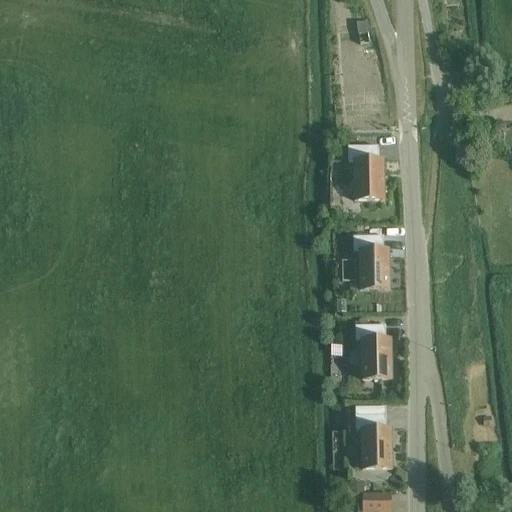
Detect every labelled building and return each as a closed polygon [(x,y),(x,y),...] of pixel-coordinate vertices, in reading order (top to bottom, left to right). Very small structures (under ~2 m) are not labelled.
[(366,24),(356,25),(358,46),(368,45),(366,24)] [(375,149),(346,150),(346,164),(351,164),(352,203),(381,202),(381,163),(376,163),(375,149)] [(340,216),(329,217),(329,228),(341,227),(340,216)] [(381,239),(351,240),(351,254),(356,253),(357,293),(387,292),(386,252),(381,253),(381,239)] [(358,299),(344,299),(345,316),(359,316),(358,299)] [(383,328),(353,329),(353,343),(359,342),(359,382),(389,381),(388,342),(383,342),(383,328)] [(353,397),(353,419),(354,433),(359,432),(360,471),(389,471),(388,432),(383,432),(383,396),(353,397)] [(362,486),(348,487),(349,498),(362,498),(362,486)] [(390,511),(390,496),(363,497),(362,511),(390,511)]
